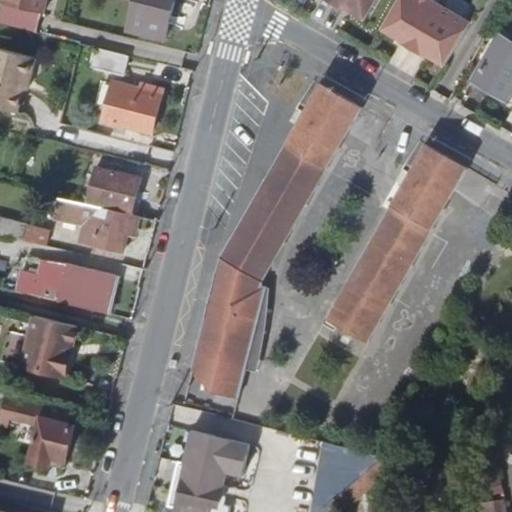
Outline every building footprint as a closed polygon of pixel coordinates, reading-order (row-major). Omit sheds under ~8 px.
[(41,12),(44,12),(46,0),(1,0),(1,3),(12,5),(8,24),(37,31),(41,12)] [(135,0),(129,30),(166,38),(174,0),(135,0)] [(366,18),(376,0),(334,0),(333,2),(346,9),(349,4),(354,7),(352,10),(366,18)] [(414,48),(440,3),(435,0),(399,0),(383,28),(397,36),(399,32),(405,35),(402,41),(414,48)] [(447,64),(472,21),(440,3),(414,48),(426,56),(430,50),(435,53),(433,56),(447,64)] [(511,35),(503,30),(476,75),(508,93),(511,85),(511,35)] [(122,72),(126,54),(94,46),(90,64),(122,72)] [(35,56),(0,47),(0,106),(17,111),(26,77),(30,78),(35,56)] [(263,284),(264,280),(364,108),(315,80),(299,107),(307,113),(300,125),(223,255),(201,341),(204,341),(204,342),(204,343),(203,345),(203,347),(204,348),(204,349),(204,350),(205,351),(206,352),(206,353),(207,354),(208,355),(210,356),(211,357),(213,358),(206,382),(213,390),(238,396),(268,285),(263,284)] [(104,120),(136,128),(151,132),(162,94),(146,89),(140,88),(138,91),(113,84),(104,120)] [(405,166),(403,169),(410,172),(403,185),(327,316),(367,341),(468,170),(420,141),(405,166)] [(140,176),(96,165),(86,202),(131,213),(140,176)] [(397,181),(403,185),(410,172),(403,169),(397,181)] [(121,250),(131,213),(86,202),(62,195),(57,218),(85,224),(82,240),(121,250)] [(4,221),(0,232),(46,243),(50,228),(25,221),(23,226),(4,221)] [(32,253),(26,275),(39,278),(45,256),(32,253)] [(120,275),(45,256),(39,278),(26,275),(21,273),(17,288),(110,313),(120,275)] [(77,325),(33,314),(21,365),(64,375),(77,325)] [(334,329),(286,409),(300,417),(318,427),(364,345),(334,329)] [(70,407),(7,391),(4,406),(43,416),(33,459),(65,468),(75,424),(67,421),(70,407)] [(298,422),(300,417),(286,409),(284,413),(298,422)] [(179,504),(176,511),(231,511),(232,507),(221,504),(229,472),(243,475),(250,444),(192,430),(185,462),(178,461),(169,502),(179,504)] [(322,511),(339,511),(338,498),(322,511)] [(485,511),(507,511),(506,503),(484,507),(485,511)]
